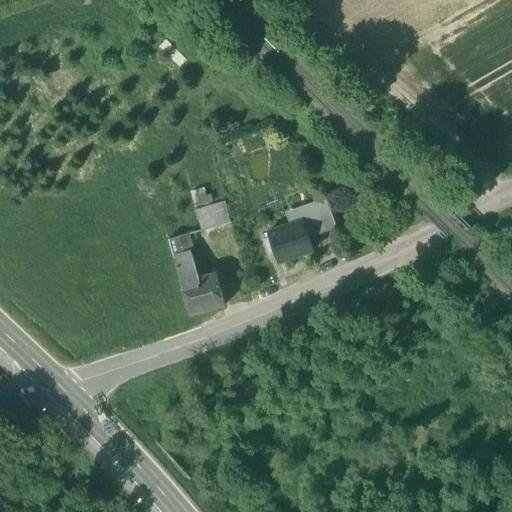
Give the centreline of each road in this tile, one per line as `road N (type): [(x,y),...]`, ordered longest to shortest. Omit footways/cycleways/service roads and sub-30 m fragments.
road 1 (tertiary): [(68,390),(278,312),(511,193)]
road 2 (track): [(507,195),(293,0)]
road 3 (secondary): [(176,511),(68,390)]
